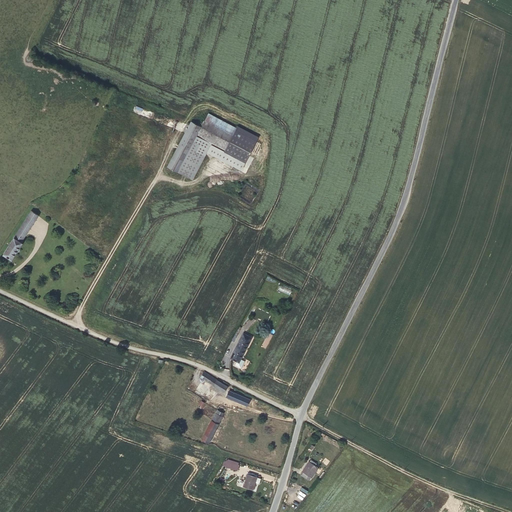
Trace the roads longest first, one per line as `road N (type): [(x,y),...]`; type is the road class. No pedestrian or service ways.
road 1 (tertiary): [(453,0),(404,192),(299,416)]
road 2 (unclassified): [(0,289),(132,349),(198,365),(299,416)]
road 3 (unclassified): [(299,416),(506,511)]
